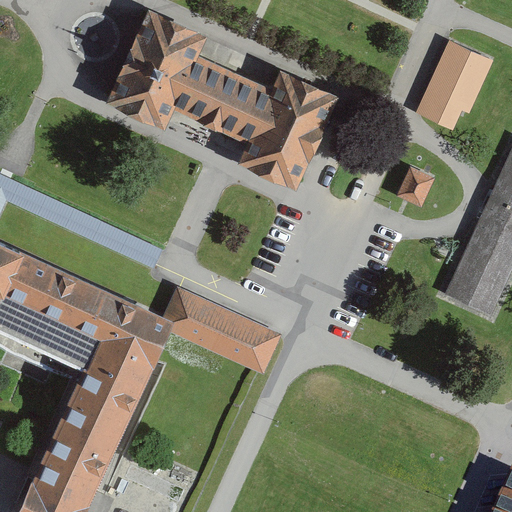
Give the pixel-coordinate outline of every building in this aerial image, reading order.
[(287,70),(277,90),(205,56),(213,38),(154,11),(112,102),(171,130),(179,112),(252,146),(244,163),(303,191),(346,97),(287,70)] [(495,63),(449,43),(418,114),(456,130),(463,114),(471,117),(495,63)] [(511,150),(447,294),(494,315),(511,276),(511,150)] [(435,180),(412,169),(399,195),(422,206),(435,180)] [(0,220),(7,204),(150,270),(160,250),(0,176),(0,220)] [(96,511),(178,336),(267,376),(284,339),(178,290),(166,316),(0,240),(0,328),(90,369),(24,511),(96,511)] [(511,511),(511,484),(499,511),(511,511)]
